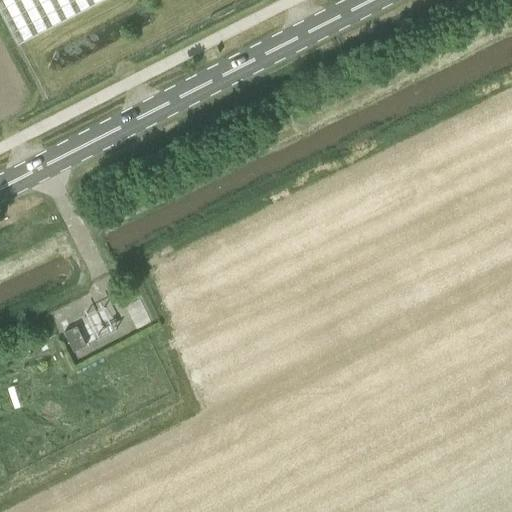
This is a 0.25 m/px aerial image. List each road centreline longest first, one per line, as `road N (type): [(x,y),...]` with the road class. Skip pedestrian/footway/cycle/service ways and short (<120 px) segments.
road 1 (track): [(78,233),(511,22)]
road 2 (primary): [(0,189),(373,0)]
